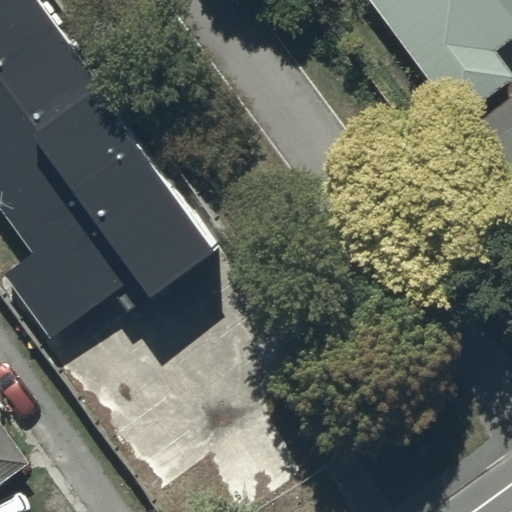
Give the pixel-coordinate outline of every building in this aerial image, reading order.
[(47,0),(0,0),(0,98),(3,102),(38,77),(42,83),(85,51),(47,0)] [(511,0),(381,0),(464,111),(511,75),(511,58),(500,43),(511,33),(511,0)] [(0,191),(1,193),(0,193),(0,241),(91,363),(181,295),(134,234),(154,219),(89,131),(82,136),(55,100),(0,140),(0,191)] [(511,124),(496,136),(511,156),(511,124)] [(0,480),(34,457),(0,409),(0,480)]
